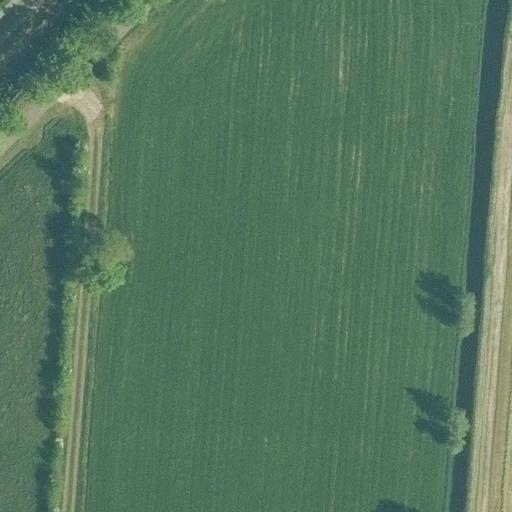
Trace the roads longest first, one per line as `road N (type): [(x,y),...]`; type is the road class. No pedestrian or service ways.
road 1 (track): [(63,80),(92,114),(97,148),(69,511)]
road 2 (unclassified): [(0,143),(145,0)]
